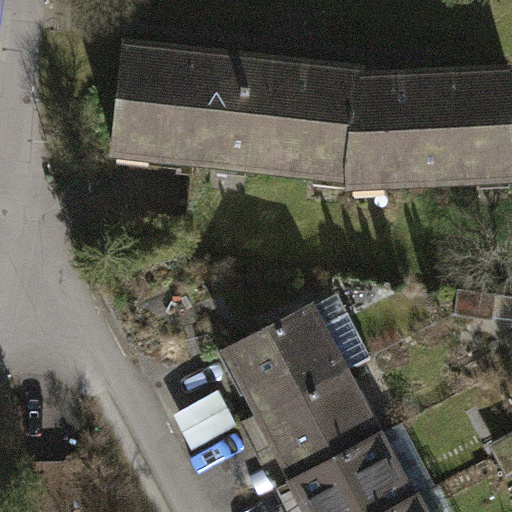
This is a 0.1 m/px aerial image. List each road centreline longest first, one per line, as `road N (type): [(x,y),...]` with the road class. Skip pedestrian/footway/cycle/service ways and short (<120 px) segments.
road 1 (residential): [(14,279),(88,335),(130,388),(190,511)]
road 2 (residential): [(17,0),(5,108),(14,279)]
